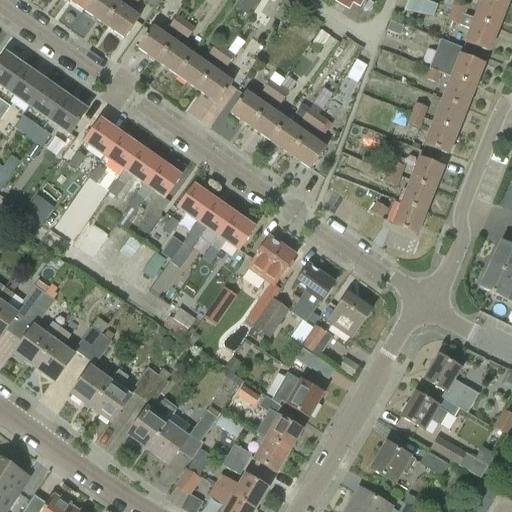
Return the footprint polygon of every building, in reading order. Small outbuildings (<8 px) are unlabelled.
[(65,0),(84,14),(93,0),(65,0)] [(119,6),(111,0),(93,0),(84,14),(104,27),(119,6)] [(264,21),(275,0),(274,0),(245,0),(241,9),(264,21)] [(282,26),(294,7),(284,0),(272,19),(282,26)] [(435,6),(428,3),(420,0),(407,0),(403,12),(431,17),(435,6)] [(443,0),(440,7),(451,11),(463,17),(467,6),(451,0),(443,0)] [(499,30),(507,7),(488,0),(482,0),(474,20),(499,30)] [(140,20),(119,6),(104,27),(124,42),(140,20)] [(474,20),(463,17),(451,11),(446,22),(470,31),(465,44),(489,53),(499,30),(474,20)] [(174,19),(168,27),(177,34),(185,23),(176,16),(174,19)] [(402,28),(389,22),(385,32),(399,37),(402,28)] [(185,23),(177,34),(186,40),(194,29),(185,23)] [(157,65),(173,43),(152,29),(137,51),(157,65)] [(310,47),(313,50),(318,53),(328,37),(320,32),(310,47)] [(225,51),(217,62),(226,68),(239,49),(243,43),(236,38),(232,44),(226,52),(225,51)] [(440,75),(451,80),(475,89),(484,65),(461,56),(463,50),(439,41),(428,71),(440,75)] [(173,43),(157,65),(177,79),(192,57),(173,43)] [(215,44),(207,55),(217,62),(225,51),(215,44)] [(0,88),(9,95),(26,71),(5,56),(0,63),(0,88)] [(192,57),(177,79),(196,93),(212,71),(192,57)] [(436,85),(440,75),(428,71),(427,70),(423,80),(436,85)] [(29,109),(46,85),(26,71),(9,95),(29,109)] [(212,71),(196,93),(216,107),(232,85),(212,71)] [(269,82),(261,93),(270,99),(283,81),(279,79),(274,74),(268,81),(269,82)] [(283,81),(270,99),(279,106),(295,84),(286,77),(283,81)] [(466,110),(475,89),(451,80),(443,101),(466,110)] [(49,123),(66,99),(46,85),(29,109),(49,123)] [(250,131),(266,108),(246,94),(230,117),(250,131)] [(66,99),(49,123),(70,137),(87,113),(66,99)] [(458,133),(466,110),(443,101),(434,124),(458,133)] [(3,104),(0,107),(0,121),(9,108),(3,104)] [(411,111),(410,114),(423,120),(428,109),(414,104),(411,111)] [(266,108),(250,131),(270,145),(286,122),(266,108)] [(309,109),(300,121),(310,127),(318,116),(309,109)] [(409,115),(405,125),(407,126),(418,130),(419,130),(423,120),(410,114),(409,114),(409,115)] [(318,116),(310,127),(319,134),(327,122),(318,116)] [(85,145),(105,159),(122,136),(101,122),(85,145)] [(286,122),(270,145),(289,158),(305,135),(286,122)] [(434,124),(425,147),(449,156),(458,133),(434,124)] [(33,125),(24,138),(34,145),(43,132),(33,125)] [(43,132),(34,145),(40,150),(49,136),(43,132)] [(305,135),(289,158),(309,173),(326,150),(305,135)] [(141,150),(122,136),(105,159),(122,171),(125,173),(141,150)] [(145,187),(161,164),(141,150),(125,173),(122,171),(107,194),(115,199),(131,177),(143,185),(145,187)] [(76,154),(67,167),(75,172),(84,160),(76,154)] [(411,182),(434,191),(443,168),(420,159),(411,182)] [(391,163),(387,173),(399,178),(404,168),(391,163)] [(145,187),(143,185),(135,196),(126,208),(134,213),(143,202),(143,201),(150,191),(165,201),(182,178),(161,164),(145,187)] [(104,173),(96,167),(87,180),(95,185),(104,173)] [(0,168),(0,188),(10,175),(0,168)] [(387,173),(383,184),(395,189),(399,178),(387,173)] [(402,205),(426,214),(434,191),(411,182),(402,205)] [(198,225),(215,202),(194,187),(178,210),(196,223),(198,225)] [(336,190),(328,205),(338,210),(346,195),(336,190)] [(24,212),(41,224),(50,213),(33,200),(24,212)] [(235,216),(215,202),(198,225),(196,223),(181,244),(180,246),(181,246),(169,263),(168,264),(178,271),(191,252),(189,251),(204,229),(217,238),(218,239),(235,216)] [(387,211),(376,203),(369,213),(380,220),(387,211)] [(426,214),(402,205),(393,228),(416,237),(426,214)] [(217,238),(210,247),(218,252),(224,243),(239,253),(255,230),(235,216),(218,239),(217,238)] [(177,225),(170,219),(161,232),(169,237),(177,225)] [(180,246),(181,244),(175,239),(166,251),(164,250),(160,256),(169,263),(181,246),(180,246)] [(246,320),(255,326),(273,299),(279,291),(274,288),(295,258),(269,240),(249,271),(270,285),(246,320)] [(492,267),(511,276),(511,248),(502,244),(492,267)] [(218,252),(210,247),(201,260),(209,265),(218,252)] [(334,286),(307,267),(295,285),(306,292),(290,315),(305,325),(320,304),(321,304),(334,286)] [(511,303),(511,276),(492,267),(481,289),(508,302),(508,301),(511,303)] [(28,320),(55,282),(53,281),(47,290),(38,283),(35,288),(33,287),(16,311),(28,320)] [(59,285),(55,282),(28,320),(37,326),(54,302),(52,301),(56,296),(53,294),(56,290),(59,285)] [(223,289),(221,292),(202,320),(215,329),(236,299),(223,289)] [(13,297),(6,291),(0,299),(0,341),(18,317),(5,308),(13,297)] [(371,311),(348,295),(334,314),(336,316),(329,325),(350,340),(371,311)] [(273,299),(255,326),(253,329),(267,339),(288,309),(273,299)] [(179,311),(172,321),(168,318),(162,327),(181,340),(193,321),(179,311)] [(14,355),(35,370),(63,332),(51,324),(43,335),(34,328),(14,355)] [(310,354),(310,355),(309,356),(317,361),(332,339),(313,326),(299,347),(310,354)] [(73,352),(85,361),(102,337),(90,328),(73,352)] [(69,337),(63,332),(35,370),(56,385),(76,358),(62,348),(69,337)] [(102,337),(85,361),(94,367),(110,343),(109,342),(113,337),(106,332),(102,337)] [(317,361),(309,356),(310,355),(299,349),(292,359),(310,371),(310,370),(327,381),(334,371),(317,361)] [(465,414),(476,396),(454,383),(460,372),(440,358),(426,382),(443,394),(440,399),(454,408),(465,414)] [(93,412),(120,374),(117,371),(109,382),(92,369),(72,397),(93,412)] [(142,402),(164,372),(161,370),(157,377),(146,369),(129,393),(142,402)] [(169,376),(164,372),(142,402),(150,408),(167,385),(164,382),(169,376)] [(127,379),(120,374),(93,412),(112,426),(132,399),(119,389),(127,379)] [(280,408),(279,408),(281,409),(284,404),(293,409),(292,410),(310,420),(323,396),(307,387),(307,388),(288,377),(272,403),(280,408)] [(258,399),(242,388),(235,397),(251,408),(258,399)] [(439,409),(418,396),(404,420),(425,433),(432,420),(442,426),(448,416),(438,410),(439,409)] [(275,415),(279,408),(280,408),(272,403),(264,398),(257,408),(266,414),(273,418),(275,415)] [(149,453),(169,425),(166,424),(174,413),(174,412),(175,410),(163,401),(161,404),(160,403),(152,414),(148,411),(128,438),(149,453)] [(511,416),(501,410),(490,429),(501,435),(511,416)] [(216,420),(205,412),(188,435),(199,443),(216,420)] [(267,441),(290,455),(303,433),(280,420),(281,419),(275,415),(273,418),(266,414),(255,433),(267,441)] [(242,428),(221,416),(214,428),(236,440),(242,428)] [(189,440),(169,425),(149,453),(170,467),(189,440)] [(465,456),(436,439),(430,450),(459,466),(465,456)] [(278,477),(290,455),(267,441),(254,463),(278,477)] [(226,457),(244,467),(250,456),(233,446),(226,457)] [(416,463),(387,447),(372,473),(395,486),(402,474),(408,478),(416,463)] [(446,466),(425,454),(419,465),(439,478),(446,466)] [(479,480),(486,468),(465,455),(465,456),(459,466),(458,468),(479,480)] [(238,477),(244,467),(226,457),(221,467),(238,477)] [(5,511),(26,480),(0,462),(0,511),(5,511)] [(199,479),(186,471),(174,489),(187,497),(199,479)] [(220,477),(214,487),(255,511),(267,489),(242,475),(236,486),(220,477)] [(497,494),(479,484),(473,493),(491,504),(497,494)] [(253,511),(255,511),(214,487),(208,498),(225,508),(222,511),(253,511)] [(392,511),(391,511),(391,510),(361,492),(352,506),(354,507),(351,511),(392,511)] [(473,493),(468,503),(483,511),(486,511),(491,504),(473,493)] [(62,511),(68,503),(63,499),(61,502),(54,497),(48,507),(36,500),(27,511),(62,511)] [(62,511),(76,511),(72,509),(74,506),(68,503),(62,511)] [(462,511),(483,511),(468,503),(462,511)]
